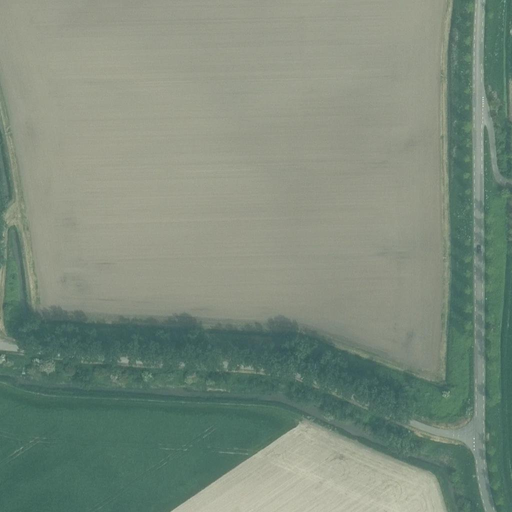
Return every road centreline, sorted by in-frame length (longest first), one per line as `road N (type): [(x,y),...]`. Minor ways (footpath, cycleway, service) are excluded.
road 1 (tertiary): [(477,437),(441,434),(326,384),(254,365),(0,346)]
road 2 (tertiary): [(477,437),(482,0)]
